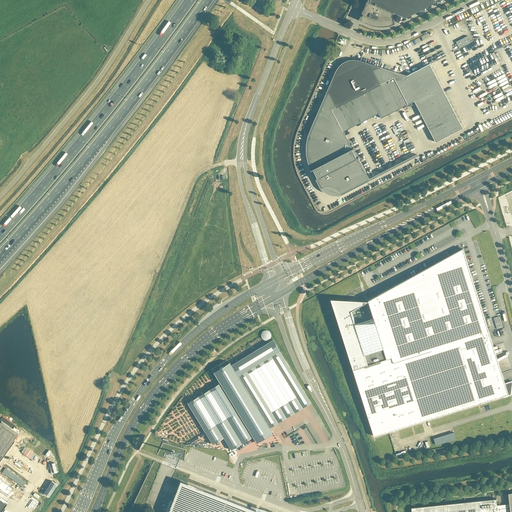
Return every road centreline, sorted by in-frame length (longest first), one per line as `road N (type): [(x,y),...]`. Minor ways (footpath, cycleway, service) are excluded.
road 1 (motorway): [(0,255),(207,0)]
road 2 (secondary): [(269,282),(217,314),(151,376),(76,511)]
road 3 (motorway): [(189,0),(0,235)]
road 4 (unknown): [(352,34),(302,145),(318,192),(331,200),(428,151)]
road 5 (secondary): [(94,511),(127,434),(158,388),(206,341),(273,299)]
road 6 (unclassified): [(0,196),(91,88),(148,0)]
road 7 (secondary): [(281,294),(481,186)]
road 8 (secondary): [(477,177),(281,276)]
road 9 (unclassified): [(291,8),(390,42),(478,0)]
road 10 (unclassified): [(247,121),(239,180),(269,282)]
road 11 (unclassified): [(281,276),(247,179),(247,121)]
road 12 (unclassified): [(247,121),(291,8)]
